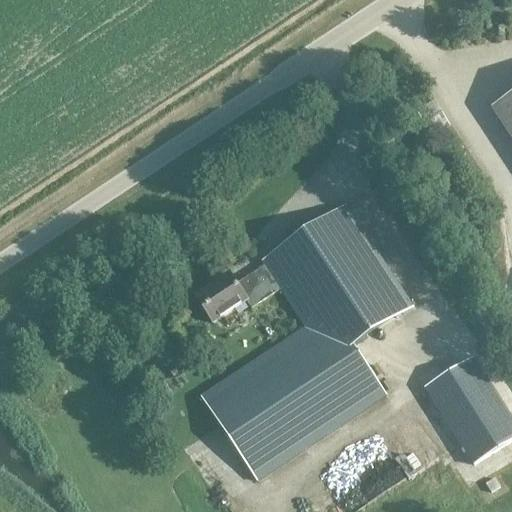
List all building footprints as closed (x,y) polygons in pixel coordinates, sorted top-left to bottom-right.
[(511,98),(494,111),(511,138),(511,98)] [(436,101),(416,113),(431,140),(452,128),(436,101)] [(262,264),(265,267),(280,291),(306,329),(201,398),(257,483),(385,398),(353,348),(412,309),(346,208),(262,264)] [(280,291),(265,267),(236,286),(229,276),(195,298),(213,325),(246,303),(251,311),(280,291)] [(472,468),(511,442),(511,424),(473,361),(425,390),(472,468)]
